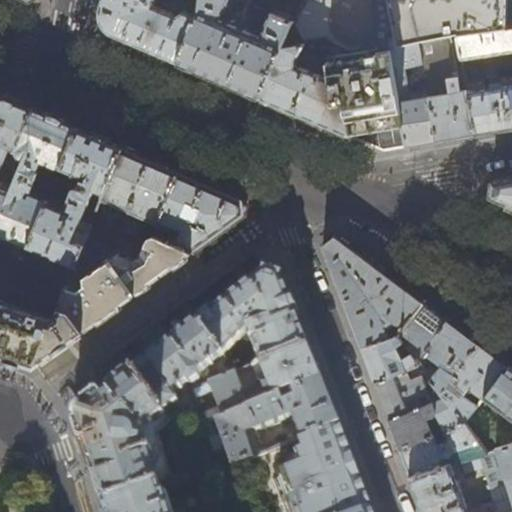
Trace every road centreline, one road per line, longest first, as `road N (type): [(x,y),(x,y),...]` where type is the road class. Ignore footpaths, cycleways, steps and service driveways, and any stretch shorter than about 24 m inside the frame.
road 1 (residential): [(398,511),(278,161)]
road 2 (tertiary): [(57,64),(278,161)]
road 3 (tertiary): [(338,187),(511,261)]
road 4 (residential): [(511,152),(338,187)]
road 5 (residential): [(0,394),(22,402),(69,511)]
